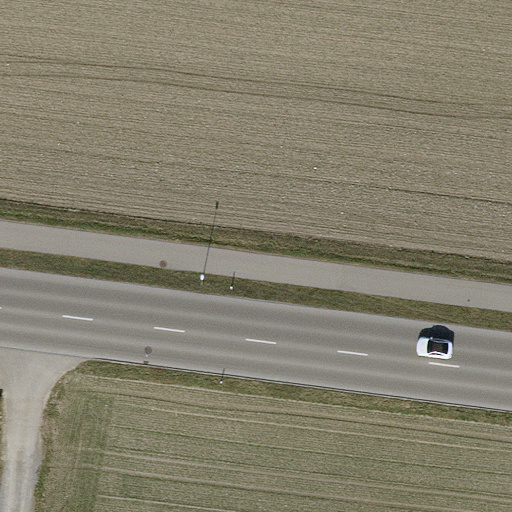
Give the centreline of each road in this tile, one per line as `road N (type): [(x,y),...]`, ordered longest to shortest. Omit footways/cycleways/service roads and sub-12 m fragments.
road 1 (tertiary): [(511,373),(0,306)]
road 2 (track): [(30,310),(17,511)]
